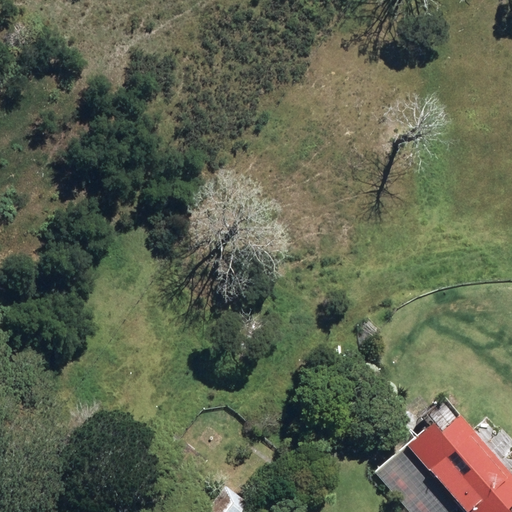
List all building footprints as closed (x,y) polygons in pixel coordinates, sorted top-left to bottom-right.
[(317,314),(283,322),(287,341),(321,333),(317,314)] [(403,394),(363,358),(345,378),(385,414),(403,394)] [(511,480),(457,420),(437,438),(429,429),(376,476),(408,511),(451,511),(456,509),(458,511),(505,511),(511,506),(511,480)] [(153,444),(174,459),(184,445),(163,430),(153,444)] [(207,511),(251,511),(252,511),(225,490),(207,511)]
